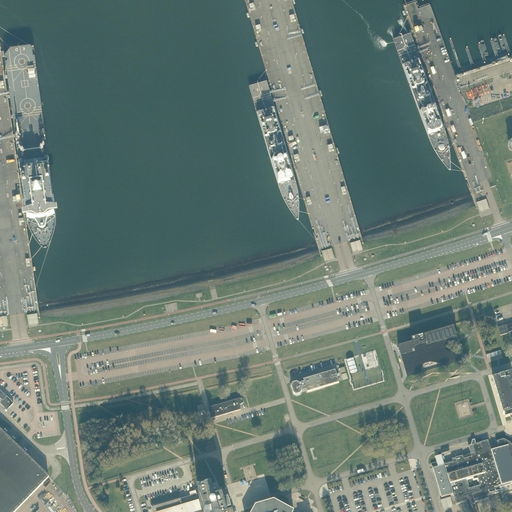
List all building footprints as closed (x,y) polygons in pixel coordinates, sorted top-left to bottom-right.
[(477,203),(480,213),(490,209),(486,200),(477,203)] [(363,250),(360,241),(350,244),(353,253),(363,250)] [(332,249),(322,252),(325,261),(335,258),(332,249)] [(0,317),(0,327),(8,326),(7,317),(0,317)] [(509,334),(509,333),(507,326),(506,326),(502,327),(498,328),(500,336),(509,334)] [(455,330),(398,346),(407,376),(420,373),(422,362),(432,360),(446,364),(462,360),(463,360),(457,355),(441,353),(443,346),(457,339),(455,330)] [(486,355),(488,359),(502,355),(501,351),(486,355)] [(347,361),(351,374),(358,372),(354,359),(347,361)] [(336,371),(319,375),(304,380),(304,382),(303,383),(303,384),(301,384),(301,383),(299,384),(297,382),(293,383),(291,386),(294,394),(296,396),(300,394),(302,392),(307,390),(307,393),(325,387),(339,383),(339,382),(336,371)] [(511,384),(510,378),(511,378),(510,377),(509,373),(504,375),(502,375),(500,376),(493,378),(496,387),(495,387),(496,387),(498,396),(499,396),(501,404),(501,405),(504,413),(503,414),(504,414),(505,416),(505,418),(510,417),(511,415),(511,384)] [(13,404),(0,391),(0,399),(2,401),(3,402),(1,404),(6,409),(8,407),(9,408),(13,404)] [(211,419),(223,415),(241,410),(240,405),(241,404),(243,404),(244,403),(243,399),(242,398),(217,406),(210,408),(208,408),(211,419)] [(0,511),(14,511),(48,478),(0,430),(0,511)] [(463,456),(458,457),(452,459),(452,461),(449,463),(445,464),(438,467),(437,467),(433,468),(441,496),(441,497),(453,494),(456,505),(466,502),(488,496),(499,493),(500,492),(501,496),(504,495),(511,492),(511,444),(511,443),(504,439),(497,441),(498,447),(499,449),(497,449),(495,450),(492,450),(492,451),(491,451),(488,440),(484,441),(484,442),(483,442),(476,444),(471,445),(468,446),(472,457),(471,457),(464,459),(463,456)] [(435,457),(438,467),(445,464),(442,455),(435,457)] [(233,511),(233,508),(224,511),(223,508),(226,507),(227,507),(225,501),(225,499),(224,497),(222,498),(222,497),(217,499),(215,500),(214,497),(210,498),(210,496),(206,497),(204,493),(205,493),(205,492),(204,492),(202,493),(200,494),(198,494),(197,495),(198,498),(192,500),(191,496),(185,498),(184,498),(152,508),(152,509),(152,511),(233,511)] [(488,496),(466,502),(468,511),(477,511),(475,503),(489,499),(488,496)] [(441,502),(443,509),(443,511),(453,508),(453,506),(451,499),(441,502)] [(272,511),(276,511),(277,511),(287,511),(288,510),(274,502),(273,503),(257,507),(254,511),(272,511)]
